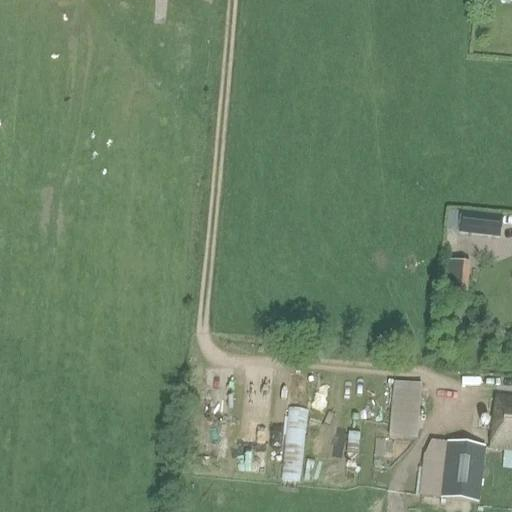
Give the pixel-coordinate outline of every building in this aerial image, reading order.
[(449,211),(447,232),(459,234),(500,238),(502,217),(449,211)] [(467,299),(470,265),(450,263),(447,297),(446,308),(466,309),(467,299)] [(421,386),(394,383),(389,438),(417,440),(421,386)] [(511,399),(493,397),(488,449),(511,451),(511,399)] [(287,408),(284,482),(304,483),(307,409),(287,408)] [(429,448),(424,458),(420,498),(479,505),(485,448),(431,442),(429,448)]
